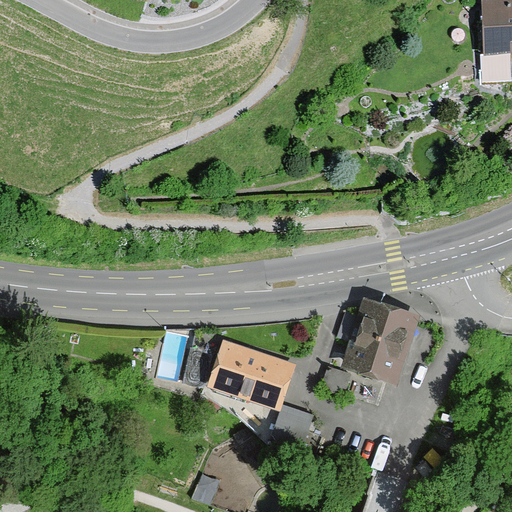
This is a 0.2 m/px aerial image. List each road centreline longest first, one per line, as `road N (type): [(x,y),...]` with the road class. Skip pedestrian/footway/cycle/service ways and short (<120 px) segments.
road 1 (primary): [(0,285),(90,294),(251,289),(458,251)]
road 2 (unclassified): [(43,0),(127,36),(179,39),(255,0)]
road 3 (track): [(184,511),(0,449)]
road 4 (residential): [(400,451),(469,297)]
